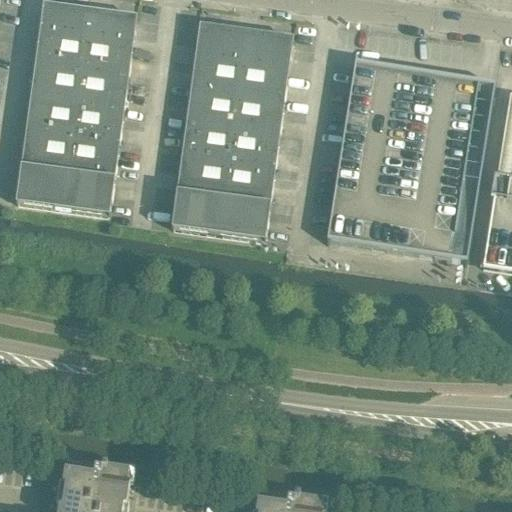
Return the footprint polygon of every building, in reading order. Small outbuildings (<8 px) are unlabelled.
[(69,51),(73,18),(42,14),(38,46),(69,51)] [(100,55),(104,22),(73,18),(69,51),(100,55)] [(132,59),(136,26),(104,22),(100,55),(132,59)] [(226,72),(230,40),(199,35),(195,68),(226,72)] [(257,76),(261,44),(230,40),(226,72),(257,76)] [(289,80),(293,48),(261,44),(257,76),(289,80)] [(100,55),(69,51),(38,46),(34,79),(128,92),(132,59),(100,55)] [(257,76),(226,72),(195,68),(191,101),(284,114),(289,80),(257,76)] [(466,271),(494,91),(354,69),(326,249),(466,271)] [(124,124),(128,92),(34,79),(30,111),(124,124)] [(280,147),(284,114),(191,101),(186,134),(280,147)] [(511,102),(509,103),(496,183),(493,183),(489,204),(493,205),(482,274),(511,279),(511,102)] [(120,156),(124,124),(30,111),(26,144),(120,156)] [(276,180),(280,147),(186,134),(182,168),(276,180)] [(116,189),(120,156),(26,144),(22,176),(116,189)] [(272,213),(276,180),(182,168),(178,201),(272,213)] [(111,222),(116,189),(22,176),(17,210),(111,222)] [(268,246),(272,213),(178,201),(174,234),(268,246)] [(103,471),(104,469),(80,465),(80,467),(79,474),(95,477),(93,483),(65,479),(64,481),(42,477),(35,511),(126,511),(132,477),(103,473),(103,471)] [(296,503),(296,499),(273,496),(271,505),(287,507),(286,511),(276,511),(257,509),(257,511),(234,508),(233,511),(323,511),(324,507),(296,503)]
